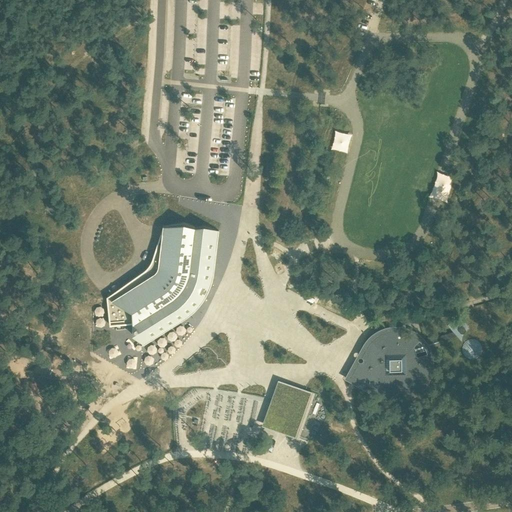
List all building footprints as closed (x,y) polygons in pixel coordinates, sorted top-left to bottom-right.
[(114,225),(121,213),(117,210),(110,222),(114,225)] [(162,225),(154,255),(152,260),(149,265),(146,269),(142,272),(107,296),(109,326),(132,323),(132,333),(144,345),(147,343),(147,335),(155,337),(156,329),(164,331),(166,323),(173,325),(175,318),(182,320),(184,312),(191,313),(191,306),(198,306),(197,299),(201,298),(204,297),(209,288),(207,284),(205,281),(212,277),(208,271),(214,267),(209,261),(215,256),(210,250),(216,246),(212,239),(218,235),(219,235),(219,232),(210,228),(204,225),(195,227),(185,223),(162,225)] [(127,238),(131,231),(118,224),(115,231),(127,238)] [(490,275),(483,275),(482,289),(490,289),(490,275)] [(99,288),(101,278),(92,276),(90,286),(99,288)] [(460,317),(449,326),(460,337),(462,332),(463,332),(464,333),(464,332),(465,332),(466,331),(466,330),(467,330),(467,329),(469,327),(460,317)] [(358,366),(351,378),(380,394),(381,392),(382,393),(385,394),(388,395),(392,395),(395,395),(398,395),(402,395),(405,394),(408,393),(411,391),(414,390),(417,387),(419,385),(421,383),(423,380),(425,377),(426,374),(427,370),(427,367),(428,364),(430,364),(430,357),(418,357),(417,353),(444,346),(443,341),(416,348),(414,341),(416,341),(404,336),(402,334),(400,334),(398,333),(395,333),(393,332),(391,333),(390,333),(386,334),(382,335),(380,337),(379,338),(376,341),(374,344),(368,355),(375,353),(367,370),(358,366)] [(461,345),(461,348),(461,349),(461,351),(461,352),(462,354),(463,355),(463,356),(464,357),(465,358),(466,359),(467,360),(469,360),(470,361),(471,361),(472,361),(473,361),(474,361),(475,361),(477,360),(478,360),(478,359),(479,358),(480,358),(481,356),(482,355),(482,354),(483,353),(483,352),(483,351),(483,349),(483,348),(483,346),(482,345),(482,344),(481,343),(480,342),(479,341),(478,340),(478,339),(477,339),(476,339),(474,338),(472,338),(471,338),(470,338),(469,339),(468,339),(466,340),(464,342),(462,343),(461,345)] [(262,426),(299,438),(315,392),(279,379),(262,426)]
